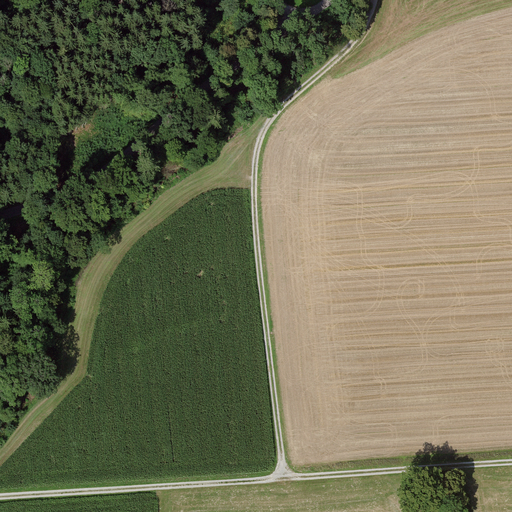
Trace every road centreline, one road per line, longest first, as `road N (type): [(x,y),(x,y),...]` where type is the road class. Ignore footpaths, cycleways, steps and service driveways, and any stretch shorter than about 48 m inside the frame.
road 1 (track): [(375,0),(350,45),(284,103),(258,148),(262,286),(284,477)]
road 2 (track): [(0,497),(511,462)]
road 3 (unclassified): [(331,0),(79,186),(0,214)]
